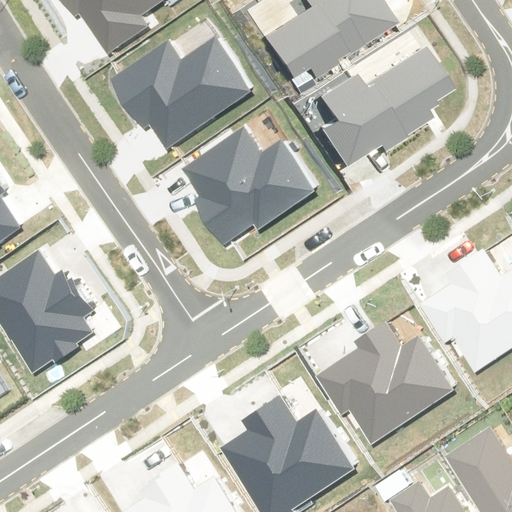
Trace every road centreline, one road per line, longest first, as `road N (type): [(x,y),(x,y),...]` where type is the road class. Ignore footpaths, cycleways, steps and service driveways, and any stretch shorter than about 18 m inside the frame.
road 1 (residential): [(206,343),(470,168),(511,123)]
road 2 (residential): [(0,19),(177,300)]
road 3 (residential): [(0,475),(206,343)]
